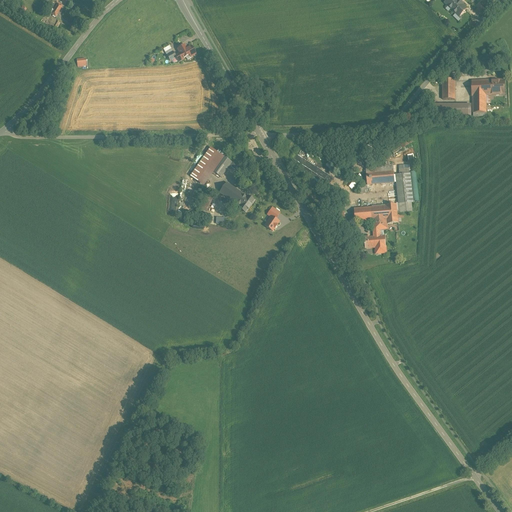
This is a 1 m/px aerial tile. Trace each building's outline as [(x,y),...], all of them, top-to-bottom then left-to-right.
[(447,0),(445,3),(459,17),(467,9),(457,0),(447,0)] [(62,7),(58,4),(52,15),(56,17),(62,7)] [(176,58),(175,56),(169,46),(163,50),(170,62),(176,58)] [(179,54),(175,56),(176,58),(179,63),(184,60),(183,59),(189,55),(191,57),(196,55),(191,47),(187,49),(185,46),(177,50),(179,54)] [(496,58),(487,62),(490,68),(499,64),(496,58)] [(455,80),(443,80),(443,100),(455,100),(455,80)] [(489,81),(489,95),(504,95),(504,80),(489,81)] [(489,95),(489,81),(472,81),(473,96),(473,119),(487,119),(486,104),(489,104),(489,95)] [(472,105),(433,104),(433,119),(471,119),(472,105)] [(221,153),(213,148),(193,177),(201,182),(221,153)] [(234,163),(225,157),(215,172),(224,178),(234,163)] [(393,165),(366,167),(367,185),(395,183),(393,165)] [(410,174),(396,176),(399,204),(372,207),(372,208),(354,209),(356,223),(372,221),(373,231),(380,230),(388,230),(388,225),(399,223),(397,212),(401,211),(401,213),(403,213),(412,212),(411,203),(413,202),(410,174)] [(248,197),(228,184),(222,194),(241,206),(248,197)] [(368,193),(367,185),(360,186),(360,193),(368,193)] [(216,198),(208,194),(202,207),(210,211),(216,198)] [(256,203),(248,197),(241,206),(238,211),(246,216),(256,203)] [(271,217),(275,220),(278,216),(270,211),(267,215),(271,217)] [(275,220),(271,217),(265,226),(272,231),(279,222),(275,220)] [(380,230),(373,231),(374,238),(365,238),(366,249),(376,248),(376,254),(387,253),(385,237),(380,237),(380,230)]
